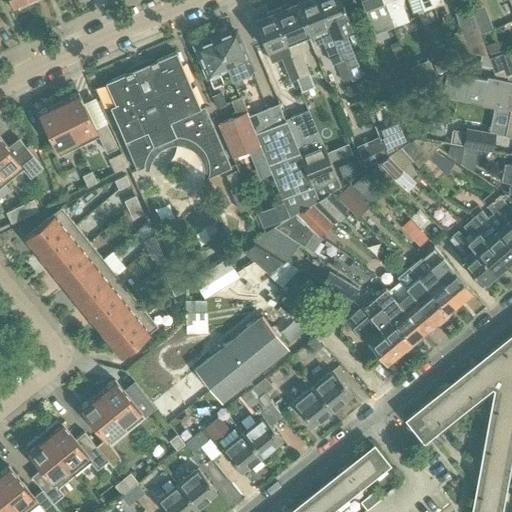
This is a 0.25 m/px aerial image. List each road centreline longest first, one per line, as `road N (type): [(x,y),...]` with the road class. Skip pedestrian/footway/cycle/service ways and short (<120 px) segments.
road 1 (residential): [(511,304),(252,511)]
road 2 (residential): [(0,86),(195,0)]
road 3 (residential): [(0,412),(55,371),(61,357),(0,276)]
